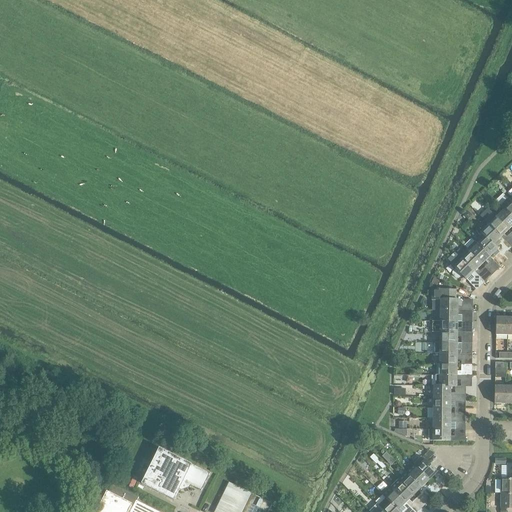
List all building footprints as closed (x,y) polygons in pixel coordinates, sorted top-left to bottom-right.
[(501,206),(503,208),(511,216),(511,202),(510,200),(508,199),(501,206)] [(511,216),(503,208),(496,216),(509,230),(511,227),(511,216)] [(485,221),(489,225),(511,248),(511,247),(511,242),(504,234),(509,230),(496,216),(493,213),(485,221)] [(481,233),(483,235),(483,234),(493,245),(494,245),(498,241),(507,250),(509,250),(511,248),(489,225),(481,233)] [(483,235),(475,242),(500,268),(502,266),(502,264),(493,254),(498,249),(494,245),(493,245),(483,234),(483,235)] [(475,242),(468,249),(482,264),(487,260),(496,270),(498,270),(500,268),(475,242)] [(468,249),(460,257),(485,283),(487,281),(487,279),(478,269),(482,264),(468,249)] [(485,283),(460,257),(458,255),(451,263),(454,267),(456,269),(453,272),(453,275),(457,278),(459,278),(462,276),(466,280),(471,275),(481,285),(483,285),(485,283)] [(436,311),(440,311),(473,311),(473,308),(471,307),(458,307),(458,300),(456,300),(456,290),(432,290),(432,300),(436,300),(436,311)] [(440,311),(440,322),(458,322),(458,316),(471,316),(473,314),(473,311),(440,311)] [(496,335),(507,335),(507,318),(496,318),(496,335)] [(440,332),(440,333),(472,333),(472,330),(471,328),(458,328),(458,322),(440,322),(432,322),(432,332),(440,332)] [(440,333),(440,343),(458,344),(458,337),(471,338),(472,336),(472,333),(440,333)] [(435,354),(440,354),(472,355),(472,352),(471,350),(457,350),(458,344),(440,343),(435,343),(435,354)] [(440,354),(440,365),(457,365),(457,359),(471,359),(472,358),(472,355),(440,354)] [(436,365),(435,376),(472,376),(472,373),(471,372),(457,372),(457,365),(440,365),(436,365)] [(435,376),(435,386),(439,386),(439,387),(451,387),(457,387),(457,380),(471,381),(472,379),(472,376),(435,376)] [(439,387),(439,386),(435,386),(433,386),(433,397),(466,398),(466,395),(464,393),(451,393),(451,387),(439,387)] [(495,404),(506,404),(506,387),(495,386),(495,404)] [(433,397),(433,408),(451,408),(451,402),(464,402),(466,401),(466,398),(433,397)] [(433,408),(433,419),(465,419),(466,416),(464,415),(451,415),(451,408),(433,408)] [(433,419),(433,430),(451,430),(451,424),(464,424),(465,422),(465,419),(433,419)] [(451,430),(433,430),(430,430),(429,441),(465,441),(465,438),(464,436),(451,436),(451,430)] [(200,490),(209,472),(159,448),(141,483),(174,500),(179,489),(181,490),(189,487),(190,485),(200,490)] [(448,483),(427,462),(422,457),(414,465),(429,481),(434,476),(443,486),(445,486),(448,483)] [(384,470),(386,467),(380,461),(377,463),(384,470)] [(414,465),(407,473),(432,499),(434,497),(434,495),(425,485),(429,481),(414,465)] [(407,473),(399,480),(414,496),(418,491),(428,501),(430,501),(432,499),(407,473)] [(501,479),(501,494),(511,493),(511,479),(507,479),(501,479)] [(399,480),(391,488),(414,511),(418,511),(419,511),(419,510),(409,500),(414,496),(399,480)] [(268,511),(273,504),(230,483),(230,484),(216,511),(268,511)] [(158,511),(136,501),(138,497),(112,484),(98,511),(158,511)] [(381,494),(386,499),(390,503),(398,511),(399,510),(403,506),(408,511),(414,511),(391,488),(389,486),(381,494)] [(511,493),(501,494),(501,509),(501,511),(506,511),(506,509),(511,508),(511,493)] [(378,506),(379,506),(384,511),(400,511),(399,510),(398,511),(390,503),(386,499),(378,506)]
